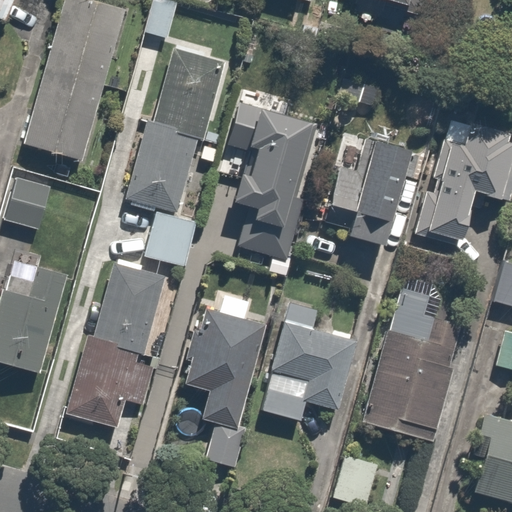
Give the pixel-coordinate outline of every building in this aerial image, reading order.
[(77,157),(115,3),(102,0),(52,0),(17,142),(77,157)] [(168,40),(178,0),(148,0),(140,32),(168,40)] [(220,61),(166,48),(148,124),(137,121),(120,196),(171,208),(188,136),(202,139),(220,61)] [(239,140),(246,141),(240,165),(233,163),(224,199),(241,204),(231,243),(281,256),(316,123),(248,106),(239,140)] [(506,196),(511,169),(511,123),(447,108),(428,188),(414,184),(405,224),(456,236),(468,187),(506,196)] [(320,229),(378,243),(395,172),(411,176),(418,145),(363,133),(355,166),(336,161),(320,229)] [(0,220),(32,229),(44,181),(10,172),(0,208),(0,220)] [(179,263),(189,217),(149,208),(139,255),(179,263)] [(511,309),(511,255),(497,251),(483,300),(511,309)] [(63,270),(3,254),(0,265),(0,360),(36,370),(63,270)] [(158,273),(110,262),(108,261),(90,332),(80,329),(60,411),(113,424),(120,398),(140,402),(151,356),(138,353),(158,273)] [(422,436),(453,320),(418,310),(423,290),(391,282),(355,418),(422,436)] [(238,421),(256,319),(245,317),(249,296),(217,290),(214,308),(202,306),(198,327),(184,325),(174,380),(205,386),(200,414),(238,421)] [(282,296),(256,409),(299,419),(304,396),(333,403),(349,335),(307,325),(312,302),(282,296)] [(511,367),(511,329),(500,327),(491,363),(511,367)] [(511,420),(473,410),(461,454),(470,457),(461,489),(511,503),(511,420)] [(359,509),(373,457),(339,448),(325,500),(359,509)]
